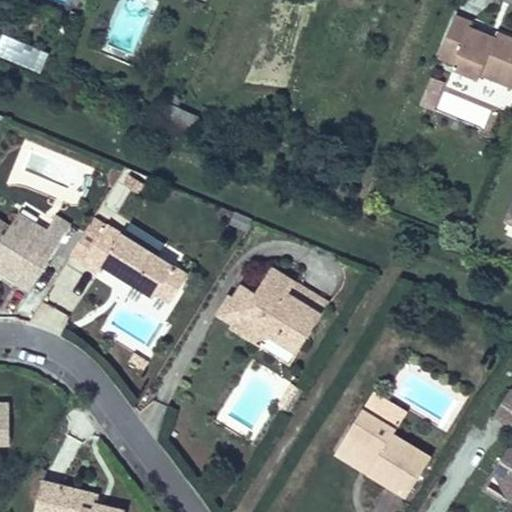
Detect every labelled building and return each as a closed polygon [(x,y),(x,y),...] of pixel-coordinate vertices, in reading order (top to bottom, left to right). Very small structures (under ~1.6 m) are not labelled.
[(456,21),(440,65),(456,70),(454,76),(479,85),(481,80),(511,94),(511,43),(499,38),(496,43),(469,32),(472,28),(456,21)] [(0,37),(0,48),(17,57),(23,45),(13,39),(11,44),(0,37)] [(428,73),(417,103),(434,109),(444,79),(428,73)] [(176,104),(171,116),(194,126),(199,113),(176,104)] [(0,254),(18,266),(14,274),(26,282),(67,220),(52,211),(41,226),(14,210),(6,222),(0,218),(0,254)] [(154,289),(170,262),(104,223),(83,257),(95,265),(99,260),(151,292),(154,289)] [(0,264),(14,274),(18,266),(0,254),(0,264)] [(183,270),(170,262),(154,289),(168,297),(183,270)] [(231,323),(253,336),(258,329),(276,329),(300,345),(321,310),(287,291),(294,278),(273,265),(261,281),(273,288),(268,296),(256,288),(244,281),(236,293),(230,290),(219,309),(234,318),(231,323)] [(287,291),(321,310),(328,298),(294,278),(287,291)] [(261,281),(256,288),(268,296),(273,288),(261,281)] [(258,329),(253,336),(291,359),(300,345),(276,329),(258,329)] [(134,350),(129,360),(141,367),(148,359),(134,350)] [(493,406),(511,418),(511,385),(507,382),(493,406)] [(389,421),(400,403),(368,384),(357,401),(389,421)] [(357,401),(334,438),(368,458),(362,466),(402,491),(426,451),(386,426),(389,421),(357,401)] [(368,458),(334,438),(329,445),(362,466),(368,458)] [(504,485),(511,496),(511,442),(503,443),(487,467),(506,477),(504,485)] [(478,481),(511,502),(511,496),(504,485),(506,477),(487,467),(478,481)] [(82,502),(81,488),(35,476),(25,511),(118,511),(119,511),(90,504),(82,502)] [(91,491),(81,488),(82,502),(90,504),(91,491)]
